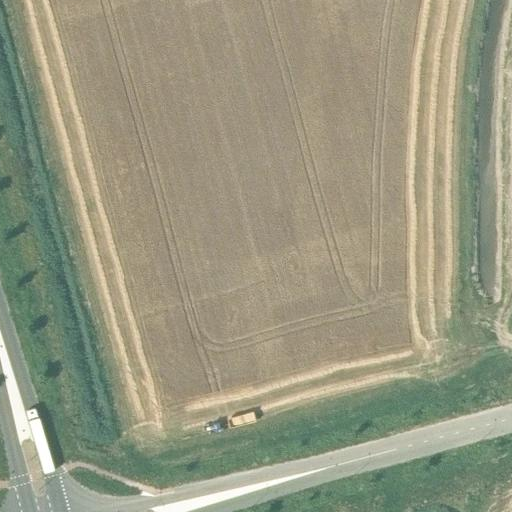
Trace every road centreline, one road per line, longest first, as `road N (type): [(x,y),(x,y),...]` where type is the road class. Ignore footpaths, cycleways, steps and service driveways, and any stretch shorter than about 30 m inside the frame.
road 1 (unclassified): [(211,499),(511,419)]
road 2 (tertiary): [(61,511),(11,392)]
road 3 (tertiary): [(11,392),(28,511)]
